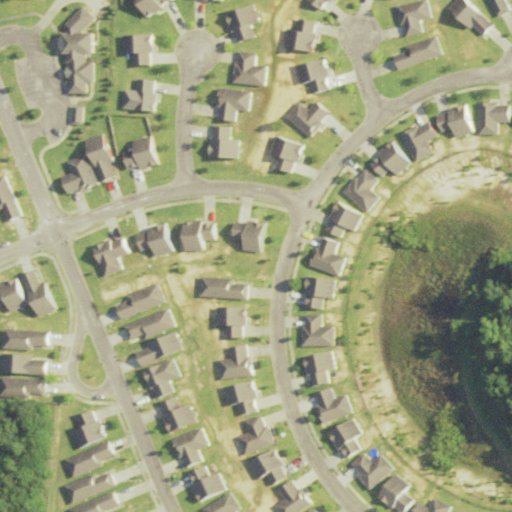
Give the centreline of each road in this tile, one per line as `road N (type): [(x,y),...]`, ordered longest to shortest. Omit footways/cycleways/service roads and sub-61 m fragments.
road 1 (residential): [(0,104),(175,511),(350,505),(298,429),(280,368),(276,309),(293,229),(332,161),(388,109),(456,79),(511,77)]
road 2 (residential): [(302,206),(241,190),(185,189),(52,230)]
road 3 (residential): [(195,46),(181,117),(185,189)]
